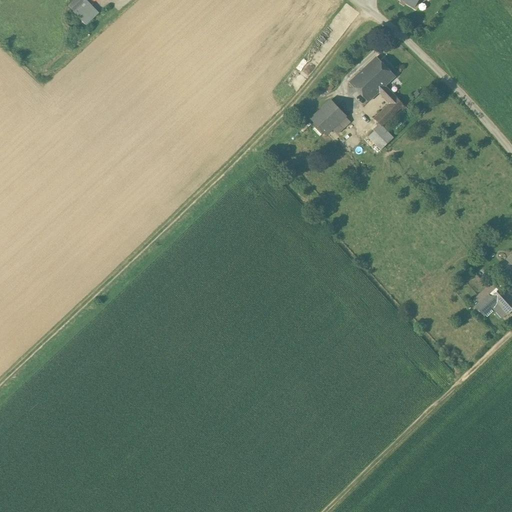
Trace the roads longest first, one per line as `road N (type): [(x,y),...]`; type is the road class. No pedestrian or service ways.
road 1 (track): [(325,511),(511,332)]
road 2 (residential): [(354,0),(415,49),(511,152)]
